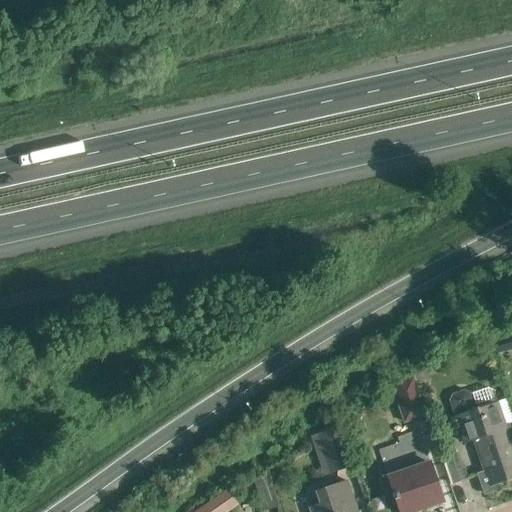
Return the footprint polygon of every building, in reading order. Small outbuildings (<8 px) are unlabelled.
[(511,338),(491,344),(494,353),(511,348),(511,338)] [(411,372),(411,373),(413,379),(414,379),(420,382),(427,379),(429,373),(427,366),(420,364),(420,363),(414,366),(413,369),(411,372)] [(390,384),(403,422),(425,414),(412,376),(390,384)] [(452,396),(450,400),(455,415),(464,443),(474,440),(486,475),(477,479),(482,493),(495,489),(494,484),(511,478),(511,445),(504,424),(497,401),(493,391),(488,388),(469,395),(463,392),(452,396)] [(337,427),(316,434),(329,472),(350,465),(337,427)] [(399,511),(407,511),(426,506),(442,500),(418,429),(397,436),(399,442),(378,449),(399,511)] [(457,452),(444,457),(452,482),(466,478),(457,452)] [(309,507),(310,511),(357,511),(346,480),(315,491),(319,503),(309,507)] [(271,491),(261,495),(264,505),(266,511),(267,511),(277,509),(275,501),(271,491)]
